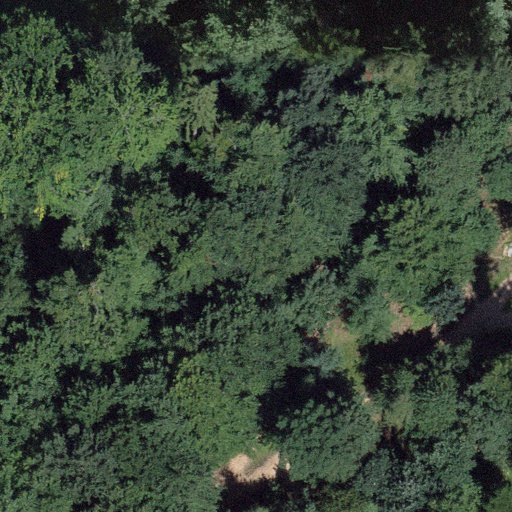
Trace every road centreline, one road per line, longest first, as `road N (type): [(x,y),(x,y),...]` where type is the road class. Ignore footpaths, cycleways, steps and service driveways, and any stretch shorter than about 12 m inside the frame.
road 1 (track): [(218,511),(390,188),(471,0)]
road 2 (track): [(0,404),(93,30),(108,0)]
